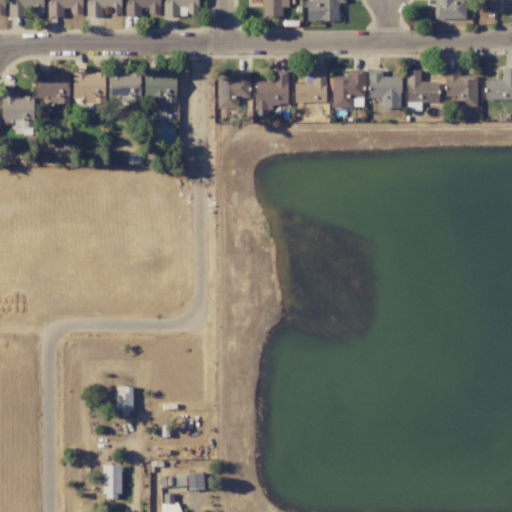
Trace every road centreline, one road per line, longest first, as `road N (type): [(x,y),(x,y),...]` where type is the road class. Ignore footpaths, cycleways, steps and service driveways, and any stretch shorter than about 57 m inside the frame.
road 1 (residential): [(50,511),(52,355),(65,329),(183,329),(204,303),(198,46)]
road 2 (residential): [(0,56),(21,49),(511,42)]
